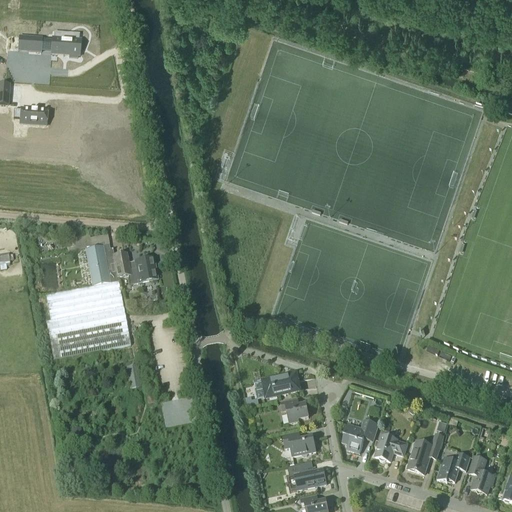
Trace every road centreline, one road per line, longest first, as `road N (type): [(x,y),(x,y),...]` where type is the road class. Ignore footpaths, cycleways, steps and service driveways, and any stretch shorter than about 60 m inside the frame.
road 1 (unclassified): [(226,511),(166,209)]
road 2 (track): [(166,209),(127,0)]
road 3 (residential): [(339,469),(475,511)]
